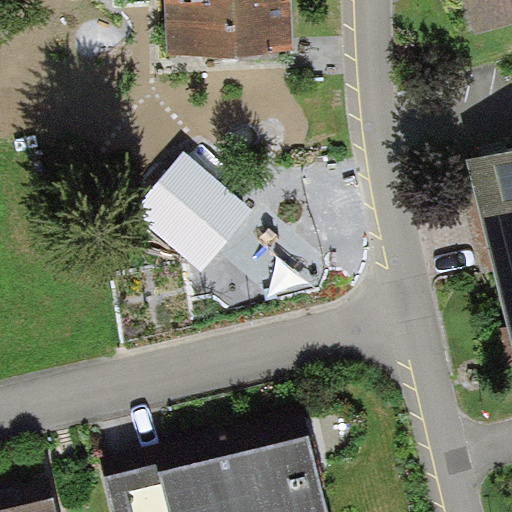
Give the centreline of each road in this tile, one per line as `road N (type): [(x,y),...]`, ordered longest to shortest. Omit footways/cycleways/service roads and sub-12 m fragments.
road 1 (residential): [(0,407),(404,311)]
road 2 (residential): [(362,0),(404,311)]
road 3 (residential): [(404,311),(454,511)]
